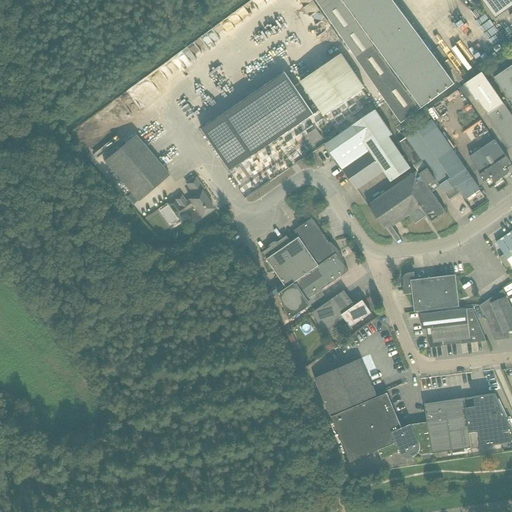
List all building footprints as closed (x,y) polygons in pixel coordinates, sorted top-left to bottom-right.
[(331,0),(322,7),(321,8),(355,57),(401,123),(455,84),(392,0),(331,0)] [(511,0),(482,0),(496,19),(511,6),(511,0)] [(511,65),(494,78),(511,103),(511,65)] [(511,115),(482,73),(464,85),(475,102),(478,100),(488,115),(487,116),(504,141),(510,149),(511,147),(511,115)] [(352,126),(353,126),(326,145),(357,190),(384,171),(391,182),(411,168),(389,137),(392,135),(375,110),(352,126)] [(254,155),(225,113),(201,129),(230,171),(254,155)] [(398,143),(417,171),(432,191),(440,185),(449,198),(457,193),(455,189),(458,187),(466,199),(480,189),(432,119),(398,143)] [(480,175),(485,182),(490,179),(488,177),(490,175),(495,183),(509,173),(505,168),(511,163),(495,140),(470,157),(482,174),(480,175)] [(125,186),(138,202),(169,175),(156,160),(125,186)] [(432,191),(417,171),(368,205),(384,228),(391,223),(393,226),(409,216),(415,224),(427,216),(431,222),(446,212),(431,191),(432,191)] [(214,209),(202,191),(204,190),(195,178),(187,184),(194,196),(189,199),(186,202),(181,195),(168,204),(177,218),(194,206),(201,217),(214,209)] [(294,231),(299,237),(318,266),(339,251),(338,250),(336,247),(334,246),(333,245),(331,246),(312,218),(294,231)] [(511,231),(497,242),(505,253),(499,257),(506,268),(511,264),(511,231)] [(273,269),(286,288),(318,266),(299,237),(291,242),(287,236),(261,253),(268,270),(273,269)] [(318,266),(286,288),(278,294),(289,320),(316,302),(312,296),(348,271),(341,260),(343,259),(342,256),(340,254),(339,251),(318,266)] [(403,289),(404,294),(412,293),(415,312),(459,307),(455,275),(415,280),(414,272),(408,273),(404,275),(403,279),(404,289),(403,289)] [(480,305),(491,331),(495,340),(509,339),(508,333),(511,331),(511,309),(503,289),(480,305)] [(312,313),(325,332),(345,319),(351,327),(371,313),(363,300),(355,306),(344,291),(312,313)] [(428,336),(430,348),(443,346),(443,341),(460,339),(461,344),(486,341),(483,332),(473,308),(431,313),(421,315),(422,329),(431,328),(432,336),(428,336)] [(314,378),(330,415),(377,395),(361,359),(314,378)] [(387,393),(331,417),(350,462),(378,450),(381,460),(400,452),(400,453),(401,453),(401,454),(402,454),(402,455),(403,455),(403,456),(404,456),(405,457),(406,457),(407,457),(408,458),(409,458),(410,458),(411,458),(412,457),(413,457),(414,457),(415,456),(416,455),(417,455),(417,454),(418,454),(418,453),(418,452),(422,455),(432,453),(431,448),(431,447),(431,446),(431,445),(431,444),(431,443),(431,442),(431,441),(431,440),(431,439),(430,439),(430,438),(430,437),(430,436),(429,436),(429,435),(429,434),(428,429),(422,430),(422,426),(415,426),(416,430),(414,431),(411,424),(402,428),(387,393)] [(511,441),(511,430),(495,394),(464,398),(471,448),(511,442),(511,441)] [(471,448),(464,398),(425,404),(428,429),(429,434),(429,435),(429,436),(430,436),(430,437),(430,438),(430,439),(431,439),(431,440),(431,441),(431,442),(431,443),(431,444),(431,445),(431,446),(431,447),(431,448),(432,453),(451,451),(471,448)]
